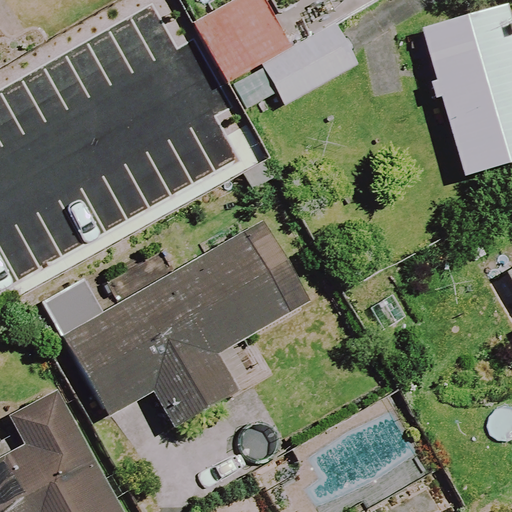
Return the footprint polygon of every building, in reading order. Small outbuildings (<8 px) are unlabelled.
[(283,54),(254,0),(240,0),(192,26),(224,86),(283,54)] [(511,39),(504,10),(417,35),(430,82),(422,84),(428,107),(436,105),(458,184),(511,168),(511,39)] [(103,242),(94,227),(204,164),(167,99),(187,87),(162,42),(137,56),(123,31),(41,78),(49,93),(25,107),(78,200),(37,224),(61,266),(103,242)] [(353,69),(330,31),(259,74),(282,111),(353,69)] [(302,307),(258,229),(105,317),(84,279),(37,306),(105,424),(150,398),(169,432),(231,397),(209,360),(302,307)] [(511,272),(502,278),(511,295),(511,272)] [(109,511),(50,397),(7,419),(22,448),(0,459),(0,511),(109,511)]
